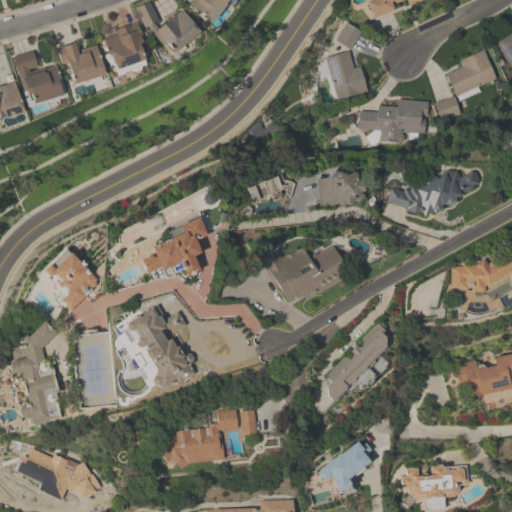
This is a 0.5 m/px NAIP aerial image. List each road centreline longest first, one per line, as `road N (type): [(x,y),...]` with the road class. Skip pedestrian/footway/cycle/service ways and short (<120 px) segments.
road 1 (tertiary): [(317,0),(225,120),(48,219),(0,266)]
road 2 (residential): [(272,346),(511,209)]
road 3 (residential): [(272,346),(243,313),(205,311),(176,285),(78,312)]
